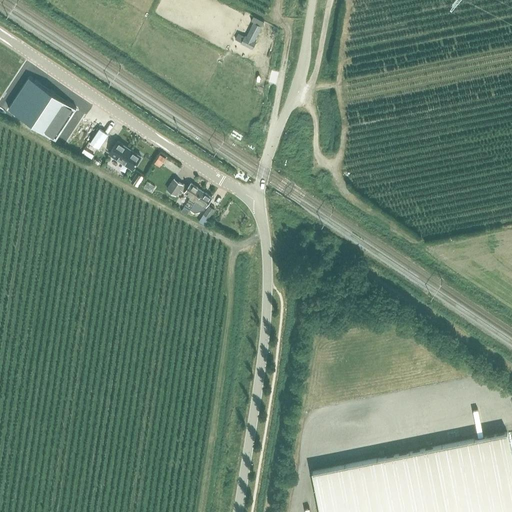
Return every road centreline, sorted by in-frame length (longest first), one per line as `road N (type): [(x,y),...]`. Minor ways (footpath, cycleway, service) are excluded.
road 1 (tertiary): [(238,511),(267,302),(259,202)]
road 2 (tertiary): [(259,202),(0,33)]
road 3 (unclassified): [(259,202),(312,0)]
